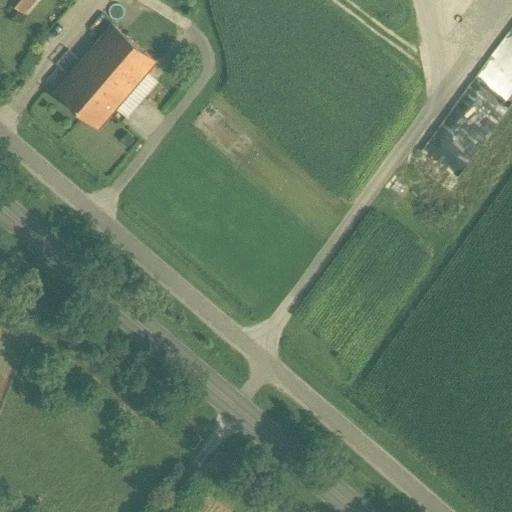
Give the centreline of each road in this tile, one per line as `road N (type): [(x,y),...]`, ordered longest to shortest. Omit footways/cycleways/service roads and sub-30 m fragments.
road 1 (unclassified): [(435,511),(0,129)]
road 2 (primary): [(361,511),(0,204)]
road 3 (unknown): [(267,367),(349,227),(511,9)]
road 4 (unknown): [(237,404),(150,511)]
